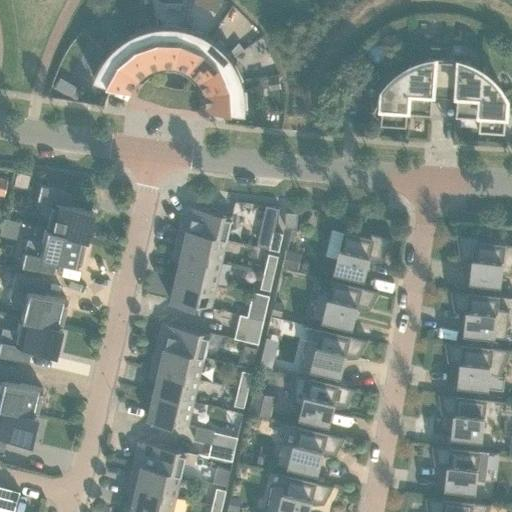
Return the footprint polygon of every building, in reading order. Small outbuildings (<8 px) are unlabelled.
[(92,22),(84,31),(93,39),(101,30),(92,22)] [(176,64),(185,26),(180,25),(175,24),(172,24),(167,24),(164,24),(159,24),(156,25),(162,63),(165,63),(167,63),(170,63),(174,63),(176,64)] [(158,64),(162,63),(156,25),(151,26),(149,26),(141,28),(136,30),(134,31),(129,34),(149,68),(151,67),(155,65),(158,64)] [(190,69),(211,37),(209,36),(204,33),(200,31),(192,28),(187,26),(185,26),(176,64),(179,64),(183,66),(185,67),(190,69)] [(145,70),(149,68),(129,34),(125,37),(123,38),(121,40),(117,43),(113,46),(109,50),(108,52),(138,77),(140,74),(143,71),(145,70)] [(200,79),(231,57),(228,53),(227,51),(225,49),(221,45),(215,40),(211,37),(190,69),(193,72),(195,73),(197,76),(200,79)] [(135,80),(138,77),(108,52),(106,54),(103,59),(100,63),(99,65),(96,70),(94,75),(94,78),(130,91),(132,87),(133,83),(135,80)] [(206,92),(243,83),(243,80),(241,75),(239,70),(238,68),(236,63),(234,61),(231,57),(200,79),(202,83),(204,86),(205,90),(206,92)] [(445,87),(447,57),(442,57),(437,57),(432,58),(427,59),(423,60),(418,61),(414,63),(409,65),(406,110),(407,110),(431,112),(433,86),(445,87)] [(480,115),(483,70),(479,68),(475,65),(470,63),(466,61),(461,60),(457,59),(452,58),(447,57),(445,87),(457,88),(456,113),(479,115),(480,115)] [(406,123),(407,110),(406,110),(409,65),(403,69),(401,70),(397,73),(395,75),(391,78),(390,80),(386,83),(385,85),(382,89),(380,93),(378,95),(377,98),(375,102),(374,107),(375,107),(376,104),(382,105),(380,121),(406,123)] [(480,115),(479,115),(478,128),(504,130),(505,113),(511,113),(511,116),(511,112),(511,111),(511,109),(510,106),(508,101),(507,99),(505,95),(503,90),(501,88),(498,84),(495,80),(493,78),(489,75),(483,70),(480,115)] [(279,76),(268,77),(268,78),(269,89),(280,88),(279,76)] [(360,107),(361,79),(347,78),(341,91),(337,105),(360,107)] [(243,83),(206,92),(206,96),(207,100),(207,104),(207,106),(206,107),(245,111),(246,106),(246,104),(246,98),(245,93),(245,90),(244,85),(243,83)] [(118,94),(107,90),(104,99),(114,103),(118,94)] [(44,228),(85,238),(91,210),(61,204),(64,190),(39,184),(35,198),(36,198),(33,211),(47,214),(44,228)] [(179,227),(227,238),(232,215),(184,204),(179,227)] [(296,228),(297,212),(285,211),(284,227),(296,228)] [(222,260),(227,238),(179,227),(174,249),(222,260)] [(78,265),(85,238),(44,228),(41,243),(26,239),(24,252),(23,252),(20,266),(45,272),(48,258),(78,265)] [(371,237),(345,230),(335,271),(363,278),(368,255),(380,258),(391,239),(393,239),(393,237),(371,232),(370,234),(372,234),(371,237)] [(278,251),(282,233),(273,231),(269,248),(278,251)] [(479,237),(479,235),(456,232),(456,234),(457,234),(461,257),(473,258),(471,281),(499,284),(500,272),(510,273),(511,268),(511,243),(477,240),(477,237),(479,237)] [(216,282),(222,260),(174,249),(172,258),(179,260),(176,273),(216,282)] [(298,270),(301,253),(285,249),(281,266),(298,270)] [(264,271),(274,273),(278,255),(268,253),(264,271)] [(270,290),(274,273),(264,271),(260,288),(270,290)] [(20,317),(60,326),(66,299),(36,293),(40,279),(14,273),(11,287),(8,300),(23,303),(20,317)] [(211,306),(216,282),(176,273),(170,301),(195,307),(196,302),(211,306)] [(378,292),(379,290),(315,274),(314,276),(333,281),(329,293),(317,290),(311,316),(351,326),(356,304),(368,307),(377,292),(378,292)] [(511,296),(451,289),(451,291),(452,291),(455,308),(467,310),(465,333),(505,338),(509,311),(496,309),(498,296),(511,298),(511,296)] [(273,301),(271,314),(281,316),(284,304),(273,301)] [(237,326),(260,331),(263,320),(240,314),(237,326)] [(53,354),(60,326),(20,317),(16,331),(2,328),(0,335),(0,356),(20,361),(24,347),(53,354)] [(156,345),(204,356),(209,333),(162,322),(156,345)] [(367,341),(367,339),(303,323),(303,325),(321,329),(318,342),(306,339),(299,365),(339,375),(345,353),(357,356),(365,340),(367,341)] [(258,343),(260,331),(237,326),(234,337),(258,343)] [(510,350),(510,348),(445,341),(445,342),(446,342),(449,360),(461,361),(459,384),(487,388),(488,375),(498,376),(509,350),(510,350)] [(276,367),(280,347),(264,343),(260,364),(276,367)] [(199,378),(204,356),(156,345),(151,367),(199,378)] [(0,383),(0,406),(35,415),(41,388),(12,381),(15,367),(0,363),(0,378),(1,379),(0,383)] [(194,400),(199,378),(151,367),(149,376),(157,378),(154,391),(194,400)] [(238,387),(247,390),(251,372),(242,370),(238,387)] [(355,389),(356,387),(291,372),(291,374),(292,374),(293,402),(303,405),(300,417),(328,424),(333,401),(345,404),(354,389),(355,389)] [(508,400),(509,386),(497,384),(495,398),(508,400)] [(243,407),(247,390),(238,387),(234,405),(243,407)] [(253,391),(249,411),(270,416),(275,395),(253,390),(253,391)] [(188,423),(194,400),(154,391),(147,419),(173,425),(174,420),(188,423)] [(504,400),(439,392),(438,394),(440,394),(442,412),(455,413),(452,436),(480,439),(485,400),(504,402),(504,400)] [(0,435),(29,443),(35,415),(0,406),(0,435)] [(344,438),(344,436),(280,420),(280,422),(298,427),(295,439),(283,436),(276,462),(316,472),(322,450),(334,453),(342,437),(344,438)] [(211,443),(234,448),(237,437),(213,431),(211,443)] [(133,463),(181,474),(187,451),(139,440),(133,463)] [(232,460),(234,448),(211,443),(208,455),(232,460)] [(432,444),(432,446),(433,446),(436,463),(448,465),(446,487),(474,491),(475,478),(483,479),(486,452),(497,453),(498,452),(432,444)] [(176,496),(181,474),(133,463),(128,485),(176,496)] [(333,487),(333,485),(269,469),(269,471),(287,475),(284,488),(272,485),(265,511),(268,511),(307,511),(311,499),(323,502),(331,486),(333,487)] [(143,511),(172,511),(176,496),(128,485),(126,494),(134,496),(131,509),(143,511)] [(0,487),(0,511),(2,511),(12,511),(18,492),(0,487)] [(212,505),(221,507),(225,490),(216,487),(212,505)] [(491,505),(491,503),(425,495),(425,497),(427,497),(428,511),(486,511),(489,505),(491,505)] [(227,508),(227,511),(232,511),(237,511),(241,499),(230,496),(227,508)]
